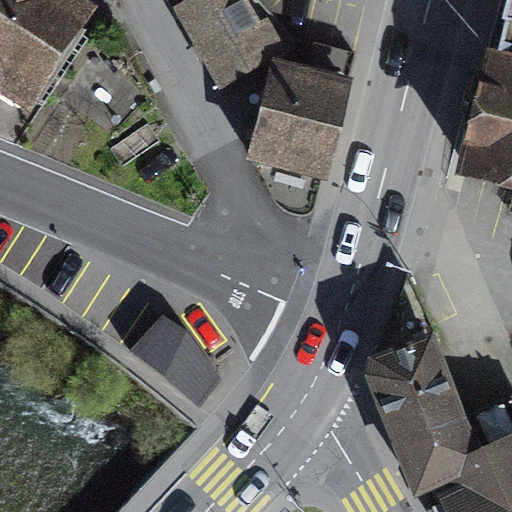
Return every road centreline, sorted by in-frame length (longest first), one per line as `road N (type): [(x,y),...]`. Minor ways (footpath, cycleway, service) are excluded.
road 1 (primary): [(344,319),(431,0)]
road 2 (residential): [(144,0),(251,233),(238,280)]
road 3 (unclassified): [(238,280),(0,185)]
road 4 (primary): [(208,511),(300,406)]
road 5 (unclassified): [(300,406),(331,433),(383,511)]
